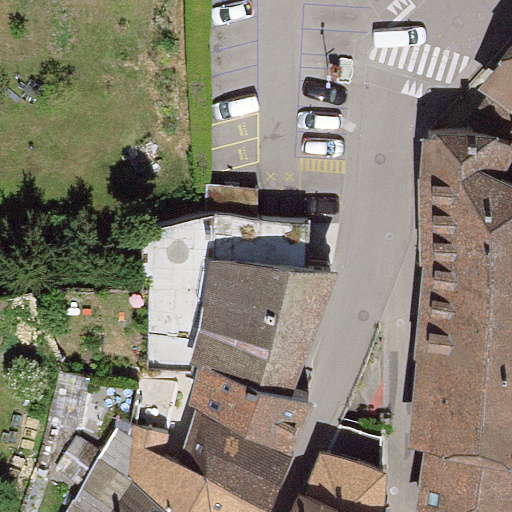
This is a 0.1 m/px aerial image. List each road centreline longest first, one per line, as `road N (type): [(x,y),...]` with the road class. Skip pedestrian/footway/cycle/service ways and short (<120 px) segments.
road 1 (residential): [(383,259),(281,511)]
road 2 (residential): [(395,511),(397,329),(383,259)]
road 3 (residential): [(439,47),(411,74),(397,114),(383,259)]
